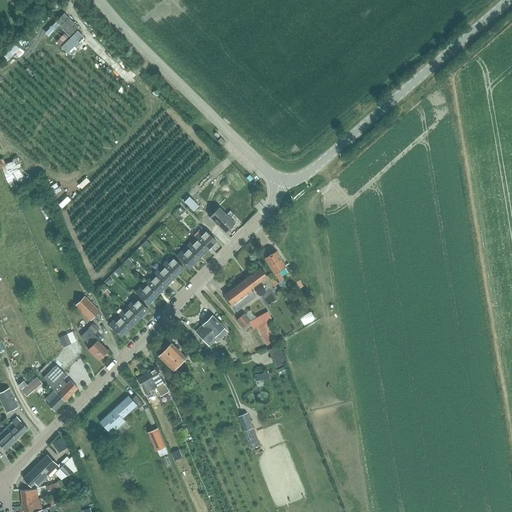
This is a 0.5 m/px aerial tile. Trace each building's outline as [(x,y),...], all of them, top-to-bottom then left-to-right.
[(78,28),(72,22),(63,13),(54,23),(69,37),(78,28)] [(251,168),(245,172),(251,179),(257,175),(251,168)] [(189,198),(185,202),(194,211),(198,207),(189,198)] [(7,214),(12,211),(8,202),(2,205),(7,214)] [(209,217),(207,215),(202,220),(212,230),(216,225),(224,233),(234,223),(229,218),(233,214),(230,211),(226,214),(219,207),(209,217)] [(280,227),(275,233),(280,238),(285,232),(280,227)] [(217,242),(203,230),(194,239),(208,252),(217,242)] [(208,252),(194,239),(186,248),(199,260),(208,252)] [(145,249),(150,244),(146,240),(141,245),(145,249)] [(199,260),(186,248),(177,257),(190,270),(199,260)] [(137,257),(141,253),(137,249),(133,253),(137,257)] [(266,258),(280,281),(284,278),(279,270),(286,266),(276,251),(266,258)] [(171,257),(162,267),(175,280),(185,270),(171,257)] [(128,266),(132,261),(128,258),(124,262),(128,266)] [(118,275),(123,270),(119,267),(115,271),(118,275)] [(175,280),(162,267),(153,275),(167,289),(175,280)] [(260,268),(224,295),(235,309),(254,295),(250,289),(267,276),(260,268)] [(167,289),(153,275),(144,284),(158,297),(167,289)] [(158,297),(144,284),(135,294),(148,307),(158,297)] [(107,288),(104,291),(111,298),(114,295),(107,288)] [(47,309),(56,305),(51,295),(42,299),(47,309)] [(85,297),(76,305),(90,319),(99,311),(85,297)] [(135,300),(126,309),(139,321),(148,312),(135,300)] [(139,321),(126,309),(118,317),(131,330),(139,321)] [(300,316),(304,324),(314,319),(310,311),(300,316)] [(243,328),(249,322),(251,320),(244,313),(236,320),(243,328)] [(250,323),(253,328),(270,319),(267,313),(250,323)] [(212,316),(196,331),(209,345),(217,338),(219,340),(228,331),(225,328),(224,328),(212,316)] [(131,330),(118,317),(109,326),(122,339),(131,330)] [(259,331),(269,326),(266,321),(256,327),(259,331)] [(95,333),(99,329),(92,322),(88,326),(95,333)] [(92,344),(88,348),(99,360),(108,350),(84,326),(79,331),(92,344)] [(261,336),(271,330),(269,326),(259,331),(261,336)] [(264,340),(274,335),(271,330),(261,336),(264,340)] [(62,344),(70,341),(66,334),(59,337),(62,344)] [(266,345),(276,340),(274,335),(264,340),(266,345)] [(181,371),(176,367),(186,357),(172,344),(159,356),(177,375),(181,371)] [(200,364),(205,360),(198,353),(193,357),(200,364)] [(56,365),(44,377),(52,389),(54,390),(65,401),(78,388),(70,380),(67,384),(62,379),(66,375),(56,365)] [(157,366),(148,372),(155,387),(160,395),(168,390),(165,384),(167,383),(157,366)] [(147,373),(137,379),(149,399),(154,395),(151,390),(155,387),(148,372),(147,373)] [(37,379),(30,385),(40,398),(47,392),(37,379)] [(0,398),(7,412),(18,407),(9,388),(0,392),(0,398)] [(54,390),(45,399),(49,403),(48,404),(55,411),(65,401),(54,390)] [(129,396),(114,409),(100,422),(108,431),(113,426),(115,429),(125,421),(122,418),(136,405),(139,408),(144,404),(136,395),(131,399),(129,396)] [(238,416),(251,449),(260,445),(247,412),(238,416)] [(16,417),(5,427),(17,439),(28,428),(21,421),(20,422),(16,417)] [(17,439),(5,427),(0,432),(0,438),(1,440),(0,440),(0,444),(5,450),(17,439)] [(184,427),(179,429),(183,439),(188,436),(184,427)] [(148,432),(156,450),(166,445),(158,428),(148,432)] [(61,438),(53,443),(59,452),(67,447),(61,438)] [(179,452),(172,455),(174,460),(182,457),(179,452)] [(47,455),(23,478),(31,486),(36,481),(39,485),(47,477),(46,475),(57,465),(47,455)] [(76,468),(71,457),(60,468),(68,476),(76,468)] [(21,491),(22,504),(38,498),(37,489),(21,491)] [(38,498),(22,504),(21,504),(24,511),(34,511),(42,509),(38,498)]
